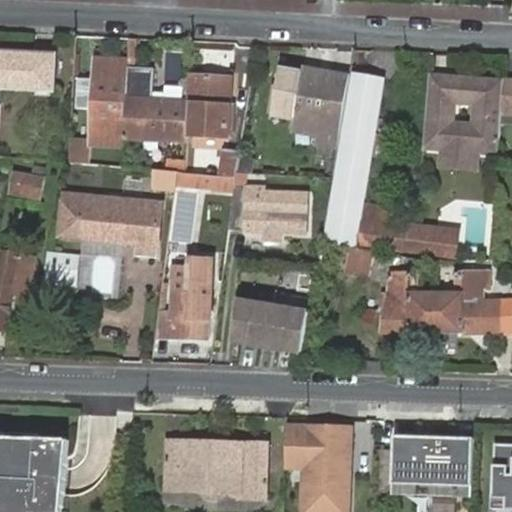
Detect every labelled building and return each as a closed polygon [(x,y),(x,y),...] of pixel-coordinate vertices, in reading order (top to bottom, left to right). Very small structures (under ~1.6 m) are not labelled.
[(136,69),(138,41),(130,40),(129,62),(129,68),(136,69)] [(0,91),(54,92),(55,56),(0,53),(0,91)] [(96,60),(91,140),(90,147),(124,149),(124,141),(127,98),(128,68),(129,62),(96,60)] [(128,68),(127,98),(124,141),(188,144),(189,135),(191,102),(155,100),(157,70),(128,68)] [(339,152),(353,76),(333,73),(332,78),(322,77),(323,71),(305,68),(297,117),(322,121),(319,139),(317,148),(339,152)] [(458,85),(459,78),(431,75),(431,82),(458,85)] [(459,232),(439,229),(363,219),(383,83),(356,78),(326,244),(358,250),(358,246),(456,260),(459,235),(459,232)] [(498,157),(501,113),(503,82),(459,78),(458,85),(431,82),(426,150),(498,157)] [(192,79),(191,102),(189,135),(227,137),(231,81),(192,79)] [(511,82),(503,82),(501,113),(511,113),(511,82)] [(322,121),(297,117),(294,135),(319,139),(322,121)] [(91,140),(71,138),(70,165),(89,166),(90,147),(91,140)] [(222,155),(219,177),(236,178),(236,175),(240,157),(222,155)] [(177,189),(178,174),(155,171),(154,190),(176,193),(177,189)] [(219,177),(178,173),(178,178),(199,180),(198,187),(235,190),(235,187),(236,178),(219,177)] [(247,175),(236,175),(236,178),(235,187),(247,187),(247,175)] [(16,176),(12,195),(42,201),(47,181),(16,176)] [(199,180),(178,178),(177,185),(198,187),(199,180)] [(235,187),(234,194),(230,232),(264,234),(264,242),(282,243),(283,235),(305,236),(307,196),(266,193),(265,189),(247,187),(235,187)] [(163,206),(65,195),(60,239),(138,247),(137,257),(157,259),(163,206)] [(335,253),(322,251),(319,267),(332,268),(335,253)] [(374,254),(351,251),(347,275),(371,279),(374,254)] [(0,330),(6,331),(14,295),(27,297),(35,262),(5,255),(0,274),(0,330)] [(51,257),(48,283),(76,287),(80,259),(51,257)] [(174,293),(173,310),(172,338),(210,339),(213,260),(194,260),(193,270),(193,294),(174,293)] [(193,270),(174,269),(174,293),(193,294),(193,270)] [(456,295),(437,296),(437,334),(511,334),(511,301),(482,302),(481,275),(456,275),(456,295)] [(437,334),(437,296),(417,295),(416,277),(389,277),(382,334),(437,334)] [(293,310),(294,303),(261,297),(260,305),(293,310)] [(304,353),(310,313),(293,310),(260,305),(242,302),(237,342),(304,353)] [(173,310),(163,310),(160,338),(172,338),(173,310)] [(305,511),(350,511),(354,429),(309,427),(305,511)] [(474,485),(476,438),(396,435),(394,483),(474,485)] [(171,443),(168,489),(198,491),(206,500),(221,500),(228,492),(239,492),(239,501),(267,503),(268,447),(171,443)] [(511,444),(495,443),(493,508),(511,508),(511,444)] [(0,511),(63,511),(66,482),(69,450),(0,447),(0,511)] [(474,485),(394,483),(394,493),(474,496),(474,485)]
